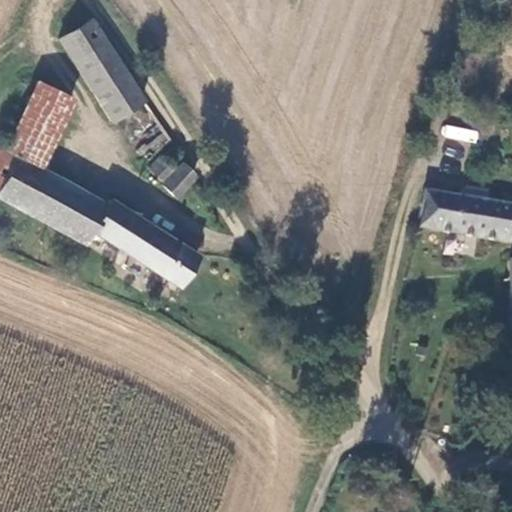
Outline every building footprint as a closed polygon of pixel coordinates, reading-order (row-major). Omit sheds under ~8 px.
[(58,39),(111,122),(144,101),(91,18),(58,39)] [(34,82),(3,148),(37,167),(71,100),(34,82)] [(442,137),(475,142),(477,130),(444,125),(442,137)] [(0,198),(60,232),(81,191),(37,167),(3,148),(0,146),(0,198)] [(181,157),(180,154),(178,153),(177,152),(175,151),(172,151),(170,152),(168,153),(167,155),(166,157),(166,159),(166,161),(160,156),(147,169),(161,183),(175,169),(172,167),(174,167),(176,167),(178,166),(179,165),(181,163),(182,161),(182,159),(181,157)] [(148,161),(152,157),(149,153),(144,157),(148,161)] [(174,198),(195,176),(182,164),(161,185),(174,198)] [(105,204),(81,191),(60,232),(82,244),(89,230),(105,204)] [(511,205),(427,191),(421,230),(510,245),(511,234),(511,205)] [(197,256),(107,200),(105,204),(89,230),(178,286),(197,256)]
